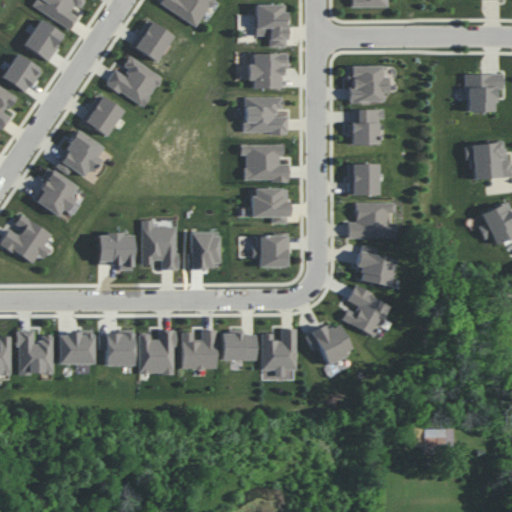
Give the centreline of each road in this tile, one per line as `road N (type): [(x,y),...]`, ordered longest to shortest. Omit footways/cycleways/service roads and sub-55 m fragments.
road 1 (residential): [(0,301),(292,302),(306,294)]
road 2 (residential): [(306,294),(315,275),(314,0)]
road 3 (residential): [(0,181),(122,0)]
road 4 (residential): [(511,36),(315,36)]
